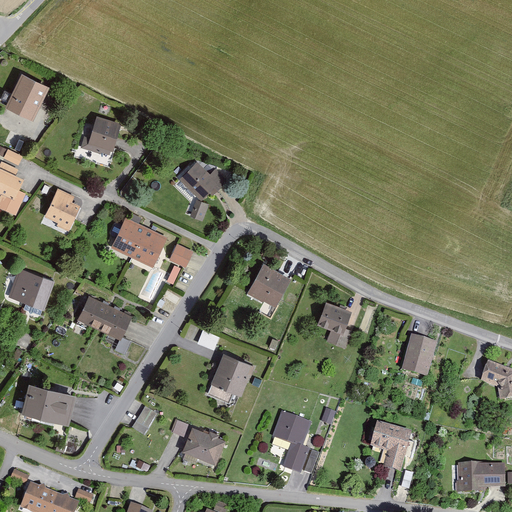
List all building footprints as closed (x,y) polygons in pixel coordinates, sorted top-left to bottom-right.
[(49,88),(21,75),(5,108),(33,121),(49,88)] [(122,123),(97,116),(90,138),(84,136),(81,148),(101,154),(101,153),(110,155),(111,150),(114,151),(122,123)] [(8,149),(4,158),(19,165),(23,156),(8,149)] [(210,173),(197,161),(180,179),(202,201),(209,193),(212,196),(227,181),(215,168),(210,173)] [(25,179),(0,168),(0,193),(1,194),(0,195),(0,209),(15,216),(25,194),(19,191),(25,179)] [(75,196),(58,188),(45,216),(58,222),(57,225),(69,231),(81,206),(72,202),(75,196)] [(196,199),(190,216),(203,221),(209,204),(196,199)] [(168,240),(127,220),(113,249),(154,269),(168,240)] [(177,243),(169,260),(185,268),(193,251),(177,243)] [(181,268),(174,265),(167,281),(174,284),(181,268)] [(293,280),(264,266),(250,295),(279,308),(293,280)] [(55,282),(20,269),(9,297),(45,310),(55,282)] [(133,318),(91,297),(80,320),(122,341),(133,318)] [(352,312),(326,302),(317,325),(331,330),(327,342),(345,349),(352,331),(346,328),(352,312)] [(203,330),(198,343),(214,349),(219,336),(203,330)] [(438,344),(414,338),(405,373),(429,380),(438,344)] [(255,367),(226,355),(214,385),(243,397),(255,367)] [(511,372),(490,365),(484,383),(500,388),(501,400),(511,398),(511,372)] [(76,395),(29,384),(22,414),(69,426),(76,395)] [(158,414),(145,406),(132,427),(145,435),(158,414)] [(326,409),(322,422),(331,425),(336,413),(326,409)] [(312,422),(284,413),(275,439),(293,445),(284,470),(303,476),(311,451),(303,448),(312,422)] [(190,425),(178,419),(173,432),(185,437),(190,425)] [(412,434),(377,424),(370,447),(388,452),(384,468),(401,473),(412,434)] [(227,441),(194,428),(184,453),(217,466),(227,441)] [(505,464),(458,464),(458,493),(486,493),(486,489),(506,489),(505,464)] [(14,470),(11,479),(26,485),(30,476),(14,470)] [(405,471),(401,488),(410,490),(414,473),(405,471)] [(76,511),(80,504),(30,485),(20,510),(25,511),(76,511)] [(78,489),(75,498),(90,504),(94,496),(78,489)]
